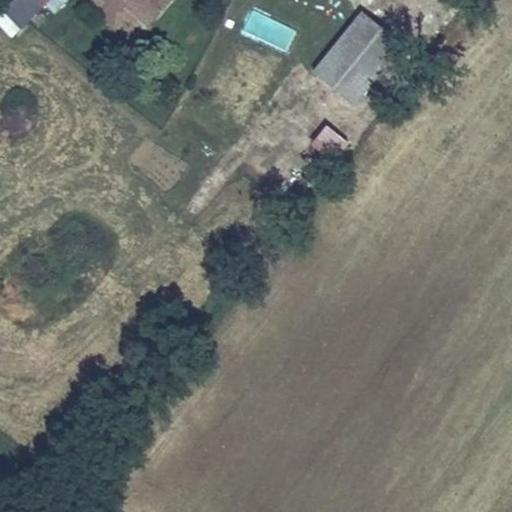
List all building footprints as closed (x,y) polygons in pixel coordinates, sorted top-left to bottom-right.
[(44,0),(56,12),(69,0),(44,0)] [(90,0),(85,6),(108,26),(123,9),(146,29),(170,0),(90,0)] [(403,46),(361,14),(315,71),(356,104),(403,46)] [(329,124),(311,142),(333,162),(350,143),(329,124)] [(314,163),(293,147),(281,161),(302,177),(314,163)] [(222,285),(235,270),(213,252),(203,263),(216,274),(213,277),(222,285)]
